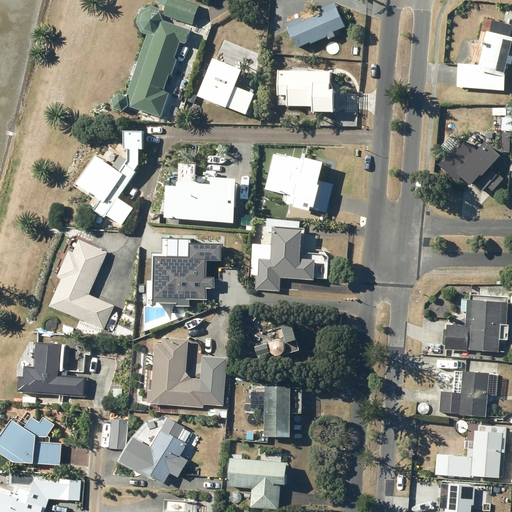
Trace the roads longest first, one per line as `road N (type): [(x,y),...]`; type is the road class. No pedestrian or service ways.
road 1 (residential): [(353,511),(373,237)]
road 2 (residential): [(399,238),(379,511)]
road 3 (residential): [(417,0),(401,215)]
road 4 (residential): [(376,211),(394,0)]
